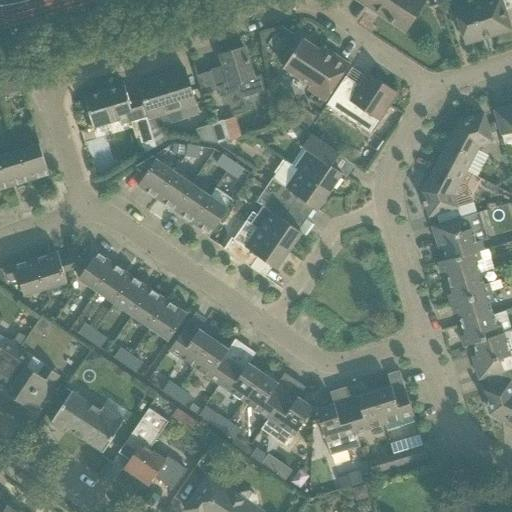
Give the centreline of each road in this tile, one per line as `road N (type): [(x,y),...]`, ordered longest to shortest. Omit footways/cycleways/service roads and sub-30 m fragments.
road 1 (residential): [(83,212),(52,87),(75,71),(308,3),(405,66),(433,95)]
road 2 (residential): [(83,212),(104,215),(269,328)]
road 3 (residential): [(269,328),(332,230),(386,210)]
road 4 (residential): [(269,328),(319,362),(424,341)]
road 5 (residential): [(511,473),(463,444),(448,424),(424,341)]
road 6 (residential): [(424,341),(386,210)]
road 7 (residential): [(386,210),(388,164),(433,95)]
road 8 (residential): [(0,439),(105,511)]
